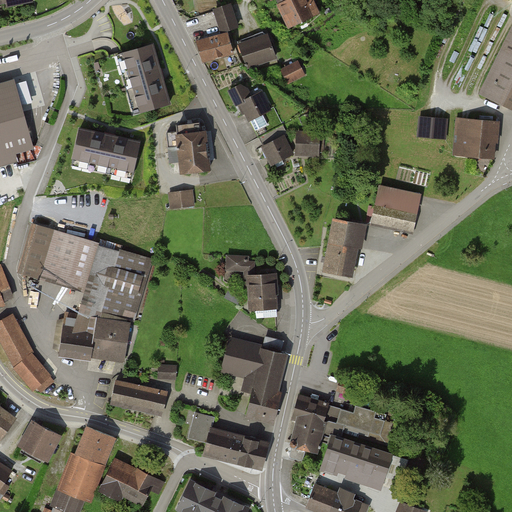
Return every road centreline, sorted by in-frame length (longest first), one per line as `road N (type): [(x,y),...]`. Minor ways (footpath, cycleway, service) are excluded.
road 1 (residential): [(52,24),(71,87),(24,213),(13,269),(41,341),(83,392),(84,415)]
road 2 (tertiary): [(303,322),(289,247),(162,0)]
road 3 (residential): [(303,322),(331,315),(503,171)]
road 4 (tertiary): [(273,496),(303,322)]
